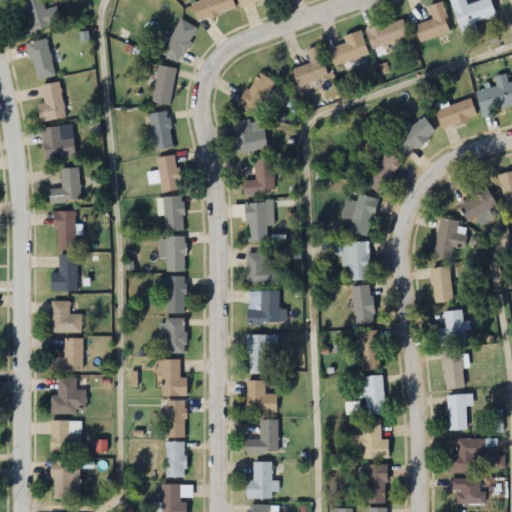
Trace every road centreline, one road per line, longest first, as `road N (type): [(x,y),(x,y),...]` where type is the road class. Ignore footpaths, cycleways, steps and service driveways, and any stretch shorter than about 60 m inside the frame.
road 1 (residential): [(353,0),(235,43),(206,81),(216,199),(215,511)]
road 2 (residential): [(0,61),(23,198),(23,511)]
road 3 (residential): [(511,143),(443,171),(419,196),(395,258),(415,427),(415,511)]
